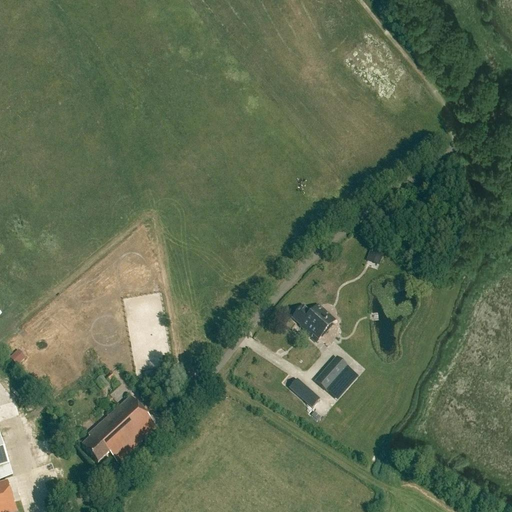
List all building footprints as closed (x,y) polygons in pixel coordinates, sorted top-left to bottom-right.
[(380,265),(383,256),(370,251),(367,260),(380,265)] [(311,315),(303,307),(292,319),(301,327),(300,328),(304,331),(303,332),(311,339),(313,336),(319,341),(335,322),(318,307),(311,315)] [(347,369),(337,360),(316,384),(326,393),(347,369)] [(105,375),(99,379),(105,389),(111,386),(105,375)] [(122,403),(129,394),(120,386),(112,394),(122,403)] [(319,401),(307,390),(299,398),(312,410),(319,401)] [(116,464),(156,428),(129,399),(88,436),(91,439),(81,447),(97,465),(108,455),(116,464)] [(8,466),(0,439),(0,469),(8,466)] [(0,511),(22,511),(12,478),(0,481),(0,511)]
